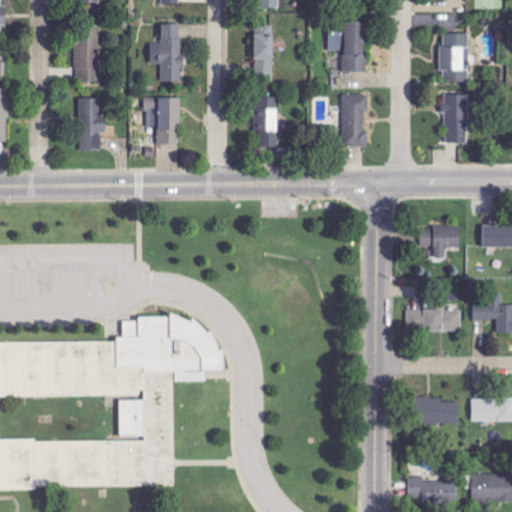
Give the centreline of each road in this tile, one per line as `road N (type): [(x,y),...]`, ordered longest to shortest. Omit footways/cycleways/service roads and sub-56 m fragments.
road 1 (tertiary): [(0,187),(378,184)]
road 2 (tertiary): [(378,184),(374,511)]
road 3 (residential): [(40,0),(40,187)]
road 4 (residential): [(218,0),(218,185)]
road 5 (residential): [(401,182),(402,0)]
road 6 (residential): [(376,366),(511,365)]
road 7 (tertiary): [(378,184),(511,180)]
